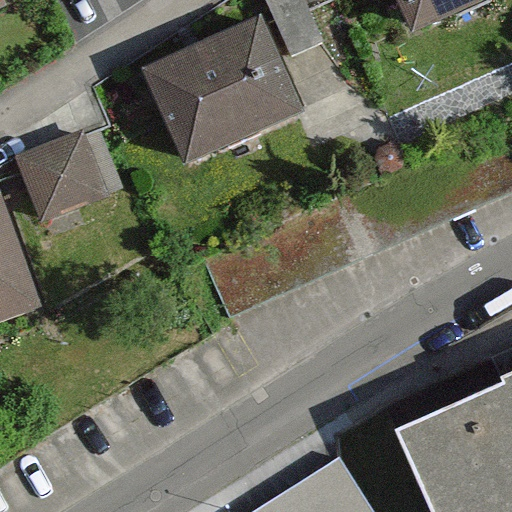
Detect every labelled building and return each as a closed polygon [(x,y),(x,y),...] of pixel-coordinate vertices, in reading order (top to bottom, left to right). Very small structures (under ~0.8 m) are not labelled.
[(272,0),(294,48),(327,33),(312,0),(272,0)] [(511,0),(402,0),(421,41),(511,0)] [(155,80),(198,173),(309,122),(266,30),(155,80)] [(21,165),(46,229),(110,203),(84,139),(21,165)] [(0,207),(0,332),(41,319),(2,206),(0,207)] [(511,511),(511,391),(395,440),(425,511),(511,511)] [(270,511),(368,511),(342,469),(270,511)]
